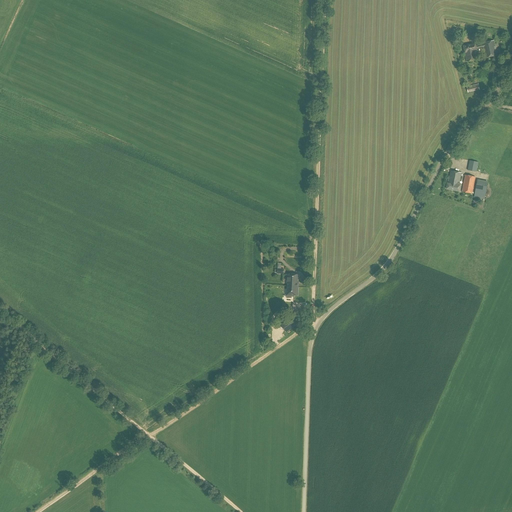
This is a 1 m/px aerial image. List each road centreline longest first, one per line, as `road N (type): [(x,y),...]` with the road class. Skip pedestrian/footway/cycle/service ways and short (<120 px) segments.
road 1 (unclassified): [(303,511),(309,350),(318,325),(391,258),(444,154),(511,63)]
road 2 (track): [(312,322),(324,0)]
road 3 (track): [(149,436),(312,322)]
road 4 (track): [(149,436),(0,308)]
road 5 (track): [(147,434),(39,511)]
